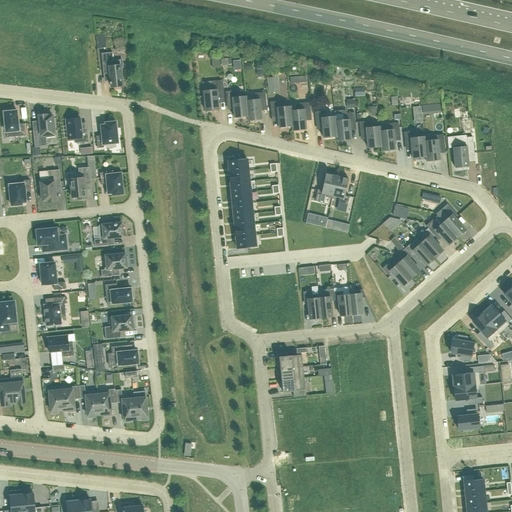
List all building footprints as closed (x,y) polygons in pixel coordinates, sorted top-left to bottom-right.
[(106,51),(105,37),(104,37),(97,38),(98,52),(106,51)] [(112,52),(101,54),(103,73),(109,72),(110,82),(109,82),(110,84),(111,84),(111,88),(123,86),(121,68),(123,68),(122,60),(113,61),(112,52)] [(228,54),(217,56),(219,65),(230,63),(228,54)] [(283,86),(283,71),(275,72),(275,79),(281,79),(281,83),(276,84),(276,87),(283,86)] [(265,90),(276,89),(275,77),(264,78),(265,90)] [(212,90),(203,91),(205,112),(219,110),(218,98),(224,98),(222,80),(211,81),(212,90)] [(237,91),(226,92),(227,107),(233,106),(234,118),(247,117),(248,117),(246,100),(246,96),(237,97),(237,91)] [(246,100),(248,117),(247,117),(248,121),(262,120),(261,108),(267,107),(265,93),(254,94),(254,100),(246,100)] [(281,101),(270,102),(272,117),(278,116),(279,128),(292,127),(291,111),(291,106),(282,107),(281,101)] [(291,111),(292,127),(292,131),(306,130),(305,118),(311,118),(310,103),(298,104),(299,110),(291,111)] [(430,105),(422,105),(423,115),(431,114),(430,105)] [(8,112),(4,112),(6,138),(26,136),(24,124),(18,124),(17,111),(16,111),(15,109),(8,110),(8,112)] [(326,111),(315,112),(316,127),(322,127),(323,138),(337,137),(335,121),(336,121),(335,116),(326,117),(326,111)] [(336,121),(335,121),(337,137),(337,142),(351,140),(350,128),(356,128),(354,113),(343,114),(344,120),(336,121)] [(40,130),(33,131),(35,147),(47,146),(46,138),(55,137),(53,116),(47,116),(47,114),(39,115),(40,130)] [(71,119),(66,120),(68,142),(75,141),(75,143),(88,142),(87,130),(81,131),(80,118),(78,118),(78,116),(71,117),(71,119)] [(370,121),(359,122),(361,137),(367,137),(368,149),(381,147),(380,131),(380,126),(371,127),(370,121)] [(102,136),(96,136),(97,148),(104,148),(104,145),(118,143),(116,122),(105,123),(105,125),(101,126),(102,136)] [(380,131),(381,147),(382,152),(395,150),(394,138),(400,138),(399,123),(387,124),(388,130),(380,131)] [(415,131),(404,133),(405,147),(411,147),(412,159),(426,157),(424,141),(425,141),(424,136),(415,137),(415,131)] [(425,141),(424,141),(426,157),(426,162),(440,160),(439,148),(445,148),(443,133),(432,134),(433,140),(425,141)] [(447,137),(448,149),(453,148),(455,168),(469,167),(468,155),(474,154),(473,137),(465,138),(448,140),(447,137)] [(247,159),(228,161),(229,173),(248,171),(247,159)] [(79,176),(70,177),(72,198),(77,198),(78,199),(86,199),(85,184),(91,183),(90,179),(89,168),(89,167),(78,168),(79,176)] [(290,171),(289,179),(291,180),(289,192),(301,195),(307,169),(294,167),(293,171),(290,171)] [(49,179),(40,180),(42,201),(48,201),(48,202),(56,202),(55,187),(61,186),(59,170),(48,171),(49,179)] [(121,171),(100,173),(101,185),(107,184),(108,194),(112,194),(113,196),(123,194),(121,171)] [(229,173),(230,183),(250,181),(248,171),(229,173)] [(317,189),(315,200),(324,202),(325,197),(333,199),(333,196),(337,176),(326,174),(322,190),(317,189)] [(337,176),(333,196),(339,198),(338,203),(348,205),(349,197),(345,195),(348,179),(337,176)] [(30,180),(9,182),(11,206),(22,205),(22,203),(26,203),(25,193),(31,192),(30,180)] [(250,181),(230,183),(231,194),(251,192),(250,181)] [(409,195),(412,184),(401,182),(399,193),(409,195)] [(362,194),(358,209),(366,211),(366,209),(378,212),(381,200),(383,201),(385,192),(383,192),(384,187),(371,184),(368,196),(362,194)] [(309,189),(303,187),(301,195),(301,196),(307,197),(309,189)] [(251,192),(231,194),(232,205),(252,203),(251,192)] [(423,193),(422,199),(439,203),(440,197),(423,193)] [(252,203),(232,205),(234,216),(253,214),(252,203)] [(448,205),(441,210),(446,216),(442,221),(443,222),(457,238),(466,231),(455,219),(458,216),(448,205)] [(396,206),(393,217),(401,218),(403,207),(396,206)] [(253,214),(234,216),(235,226),(254,224),(253,214)] [(307,214),(305,223),(317,226),(319,217),(307,214)] [(437,216),(426,226),(428,228),(429,229),(435,236),(438,234),(449,246),(457,238),(443,222),(442,221),(441,221),(437,216)] [(327,220),(326,228),(333,230),(334,222),(327,220)] [(386,221),(383,224),(389,230),(392,227),(386,221)] [(99,225),(93,226),(94,240),(95,247),(111,245),(110,238),(125,237),(124,227),(122,228),(122,223),(111,224),(111,222),(104,223),(104,225),(99,225)] [(235,226),(236,237),(255,235),(254,224),(235,226)] [(60,228),(36,230),(38,245),(42,245),(43,252),(53,251),(67,249),(66,237),(65,235),(61,236),(60,228)] [(424,237),(419,241),(434,258),(443,251),(432,239),(435,236),(429,229),(428,228),(421,234),(424,237)] [(255,235),(236,237),(237,248),(256,246),(255,235)] [(413,244),(406,250),(412,257),(415,254),(426,266),(434,258),(419,241),(419,242),(420,243),(416,247),(413,244)] [(400,243),(395,247),(400,253),(405,248),(400,243)] [(401,257),(396,262),(411,279),(420,271),(409,259),(412,257),(406,250),(405,248),(398,254),(401,257)] [(105,270),(101,270),(102,277),(114,276),(113,269),(128,268),(127,257),(125,257),(125,254),(103,256),(105,270)] [(372,262),(366,256),(354,267),(359,273),(372,262)] [(389,263),(382,269),(389,277),(392,274),(403,286),(411,279),(396,262),(391,266),(389,263)] [(55,263),(40,264),(41,272),(41,277),(42,285),(53,284),(54,290),(66,289),(65,282),(57,283),(55,263)] [(377,275),(367,283),(375,292),(371,296),(377,302),(381,299),(384,302),(394,294),(377,275)] [(117,284),(105,285),(107,304),(132,302),(132,297),(134,297),(133,289),(131,290),(131,289),(117,290),(117,284)] [(255,297),(242,299),(244,312),(257,310),(257,311),(260,311),(260,310),(265,310),(264,301),(271,300),(269,285),(263,285),(263,292),(254,293),(255,297)] [(349,287),(333,289),(334,292),(335,301),(339,300),(340,316),(351,315),(349,295),(349,287)] [(292,294),(279,296),(282,322),(295,321),(293,307),(294,307),(294,305),(293,305),(293,301),(299,300),(298,288),(291,289),(292,294)] [(325,294),(319,294),(321,318),(327,318),(332,317),(332,316),(331,301),(335,301),(334,292),(333,289),(325,290),(325,294)] [(356,294),(349,295),(351,315),(363,314),(361,298),(366,298),(362,290),(355,290),(356,294)] [(312,291),(303,292),(304,304),(308,304),(310,319),(321,318),(319,294),(312,295),(312,291)] [(54,304),(44,305),(45,314),(45,318),(46,326),(61,325),(60,317),(66,316),(65,304),(66,304),(65,297),(53,298),(54,304)] [(0,331),(2,331),(3,335),(18,333),(17,325),(14,302),(0,303),(0,331)] [(491,306),(482,314),(499,333),(508,325),(511,329),(511,320),(504,311),(499,315),(491,306)] [(87,312),(79,312),(81,328),(89,328),(87,312)] [(482,314),(473,322),(490,342),(499,333),(482,314)] [(110,327),(104,327),(106,339),(121,338),(121,331),(135,329),(134,319),(132,319),(131,315),(109,318),(110,327)] [(67,336),(47,338),(49,352),(61,351),(62,357),(74,356),(73,342),(68,343),(67,336)] [(453,340),(451,353),(471,356),(473,343),(466,342),(467,337),(458,336),(457,341),(453,340)] [(490,341),(485,345),(489,350),(494,346),(490,342),(490,341)] [(112,354),(108,354),(109,366),(116,366),(138,364),(138,359),(140,359),(139,352),(137,352),(137,351),(124,352),(123,346),(111,347),(112,354)] [(102,348),(93,349),(95,366),(104,365),(102,348)] [(377,352),(351,355),(353,368),(355,367),(378,365),(377,352)] [(302,355),(279,357),(280,369),(303,367),(302,355)] [(509,364),(500,365),(501,373),(510,372),(509,364)] [(355,367),(356,379),(379,377),(378,365),(355,367)] [(303,367),(280,369),(281,380),(300,378),(300,379),(304,378),(303,367)] [(22,369),(10,371),(11,378),(23,377),(22,369)] [(478,373),(453,375),(454,388),(475,385),(475,386),(480,385),(478,373)] [(23,377),(11,378),(13,403),(18,403),(18,405),(25,404),(23,377)] [(0,391),(1,406),(9,406),(9,404),(13,403),(11,378),(0,379),(0,391)] [(300,378),(281,380),(282,392),(293,391),(293,397),(294,397),(306,396),(304,378),(300,379),(300,378)] [(84,385),(78,386),(80,399),(86,398),(88,418),(95,417),(95,415),(99,415),(97,391),(85,392),(84,385)] [(475,385),(454,388),(455,400),(476,398),(475,386),(475,385)] [(61,387),(60,387),(63,411),(67,410),(68,412),(75,411),(74,399),(80,399),(78,386),(61,388),(61,387)] [(60,387),(48,388),(51,414),(58,413),(58,411),(63,411),(60,387)] [(115,389),(97,391),(99,415),(104,414),(104,416),(112,416),(110,404),(116,403),(115,390),(115,389)] [(121,390),(115,390),(116,403),(122,402),(124,422),(131,422),(131,420),(136,419),(134,399),(122,400),(121,390)] [(145,392),(133,393),(134,399),(136,419),(141,419),(141,421),(148,420),(146,398),(145,392)] [(284,422),(283,422),(284,433),(287,433),(287,435),(288,441),(292,441),(292,443),(294,443),(294,444),(294,443),(297,443),(299,443),(300,443),(304,442),(304,443),(304,442),(310,442),(312,441),(312,442),(313,442),(313,441),(317,441),(321,440),(321,441),(321,440),(324,440),(324,441),(324,440),(328,440),(332,439),(332,440),(333,440),(333,439),(335,439),(336,439),(339,439),(340,439),(340,438),(344,438),(344,439),(344,438),(346,438),(347,438),(351,437),(351,438),(351,437),(352,437),(352,438),(353,438),(353,437),(358,437),(359,437),(366,436),(367,440),(369,457),(369,458),(369,462),(370,469),(386,467),(385,460),(384,456),(384,455),(384,454),(383,446),(385,446),(386,446),(387,446),(387,445),(386,444),(387,444),(387,443),(386,443),(386,439),(386,437),(385,435),(386,435),(386,434),(385,434),(385,433),(386,433),(386,432),(385,432),(385,430),(385,429),(385,428),(385,427),(384,424),(385,424),(385,423),(384,423),(384,422),(385,422),(385,421),(383,421),(381,422),(380,413),(380,412),(378,412),(377,412),(378,412),(374,413),(374,412),(373,412),(373,413),(371,413),(371,412),(370,412),(370,413),(368,413),(367,413),(365,413),(364,413),(361,414),(361,413),(360,413),(360,414),(359,414),(359,419),(356,419),(355,419),(348,420),(305,424),(304,420),(302,420),(302,419),(301,420),(299,420),(298,420),(296,421),(296,420),(295,420),(295,421),(293,421),(293,420),(292,420),(293,421),(290,421),(289,421),(287,421),(284,422)] [(478,415),(457,417),(458,430),(463,429),(463,432),(472,431),(472,428),(479,428),(478,415)] [(294,509),(292,509),(292,511),(331,511),(365,509),(365,508),(368,508),(368,511),(379,511),(380,511),(381,511),(384,511),(388,511),(390,511),(390,510),(389,501),(391,501),(393,501),(393,500),(392,500),(392,499),(393,499),(392,498),(392,495),(392,494),(391,493),(392,493),(392,492),(391,492),(391,490),(392,490),(392,489),(391,489),(391,488),(391,487),(391,485),(390,483),(391,483),(390,483),(390,479),(390,478),(390,477),(390,476),(389,477),(386,477),(385,468),(386,468),(386,467),(370,469),(372,486),(372,490),(364,491),(359,492),(359,491),(358,491),(358,492),(357,492),(357,491),(356,491),(356,492),(353,492),(352,492),(350,493),(350,492),(349,492),(349,493),(346,493),(345,493),(342,493),(341,493),(339,494),(339,493),(338,493),(338,494),(334,494),(333,494),(330,495),(330,494),(329,494),(329,495),(327,495),(327,494),(326,495),(323,495),(322,495),(319,496),(319,495),(318,495),(318,496),(316,496),(315,496),(310,497),(310,496),(309,496),(309,497),(306,497),(305,497),(303,497),(302,497),(302,498),(300,498),(300,497),(299,497),(299,498),(298,498),(298,501),(294,501),(294,507),(294,509)] [(483,480),(464,481),(465,493),(484,491),(483,480)] [(484,491),(465,493),(466,505),(486,503),(484,491)] [(33,493),(22,495),(23,511),(42,511),(42,507),(35,508),(33,493)] [(11,510),(4,511),(23,511),(22,495),(10,496),(11,510)] [(91,511),(90,500),(78,501),(79,511),(91,511)] [(67,511),(79,511),(78,501),(66,502),(67,511)] [(486,511),(486,503),(466,505),(467,511),(486,511)]
